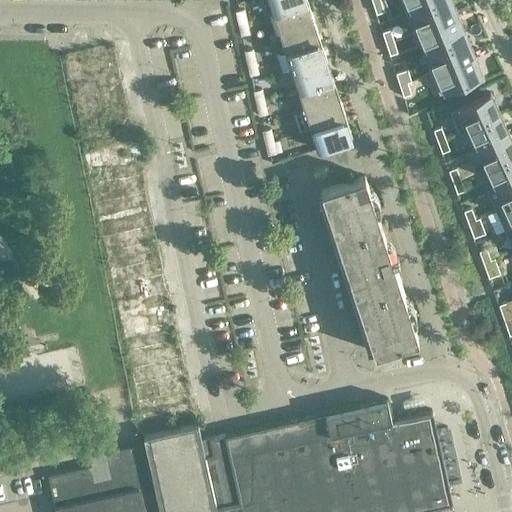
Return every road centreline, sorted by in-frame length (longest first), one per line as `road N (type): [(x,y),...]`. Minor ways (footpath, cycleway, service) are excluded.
road 1 (residential): [(504,511),(487,427),(458,372),(282,406)]
road 2 (residential): [(133,16),(0,15)]
